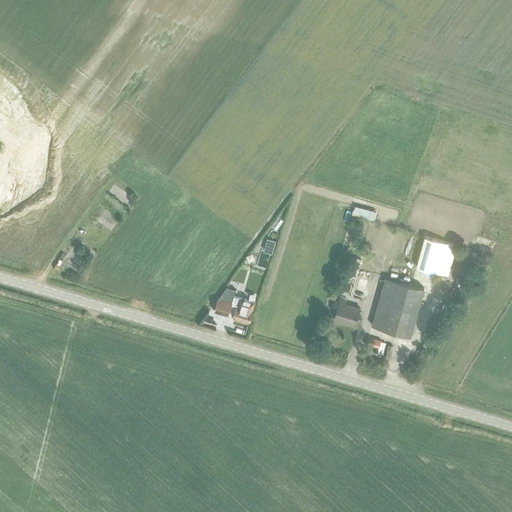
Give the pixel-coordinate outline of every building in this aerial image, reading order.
[(377,217),(379,208),(369,206),(367,215),(377,217)] [(270,236),(266,248),(273,251),(277,238),(270,236)] [(457,245),(425,236),(416,266),(449,275),(457,245)] [(361,262),(350,259),(346,275),(356,278),(361,262)] [(422,287),(386,277),(372,325),(408,336),(422,287)] [(215,311),(229,315),(233,316),(252,322),(255,312),(254,311),(257,302),(235,295),(237,289),(228,286),(218,299),(215,311)] [(342,321),(356,325),(360,308),(345,304),(346,300),(340,299),(334,320),(342,322),(342,321)] [(366,344),(379,347),(381,341),(369,337),(366,344)]
